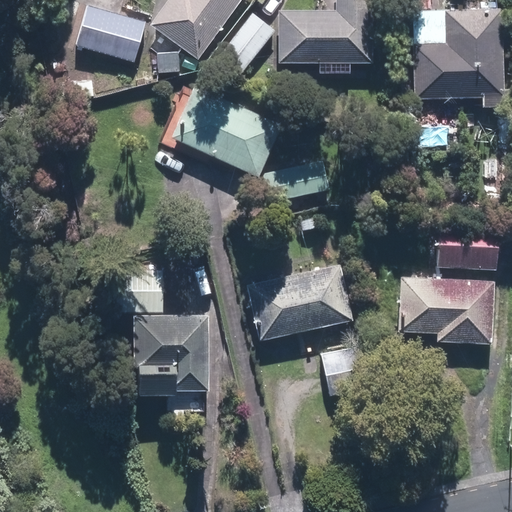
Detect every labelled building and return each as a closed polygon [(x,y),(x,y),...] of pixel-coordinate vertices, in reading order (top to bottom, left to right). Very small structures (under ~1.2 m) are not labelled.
[(166,0),(149,23),(197,58),(239,0),(166,0)] [(335,0),(335,12),(282,9),(279,61),(321,63),(320,71),(349,73),(350,60),(376,62),(379,0),(335,0)] [(89,2),(77,44),(134,60),(146,18),(89,2)] [(503,95),(504,10),(412,9),(412,94),(503,95)] [(274,31),(252,13),(216,56),(238,74),(274,31)] [(182,52),(157,50),(155,70),(181,71),(182,52)] [(94,97),(95,63),(52,62),(51,96),(94,97)] [(283,120),(209,88),(207,94),(192,87),(171,132),(260,172),(283,120)] [(266,171),(274,203),(330,189),(323,157),(266,171)] [(440,217),(438,262),(495,265),(497,220),(440,217)] [(341,262),(244,283),(257,339),(354,317),(341,262)] [(110,309),(136,311),(132,362),(140,362),(138,389),(178,392),(178,387),(204,389),(210,312),(163,308),(166,271),(114,266),(110,309)] [(492,339),(495,279),(402,275),(400,329),(437,330),(437,337),(492,339)] [(359,343),(320,351),(325,377),(365,369),(359,343)]
